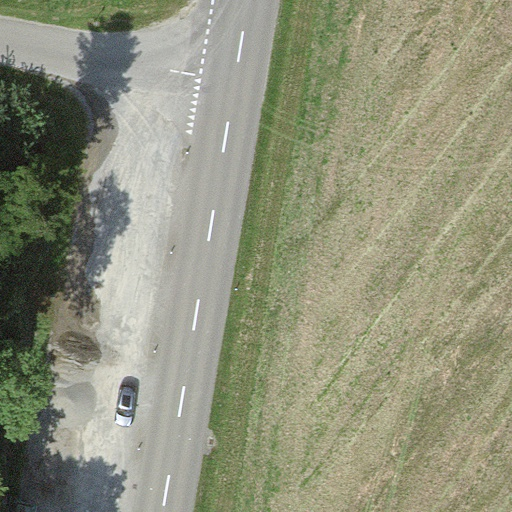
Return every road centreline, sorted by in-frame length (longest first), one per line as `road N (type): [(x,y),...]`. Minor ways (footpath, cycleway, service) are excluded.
road 1 (tertiary): [(236,81),(165,511)]
road 2 (unclassified): [(0,40),(236,81)]
